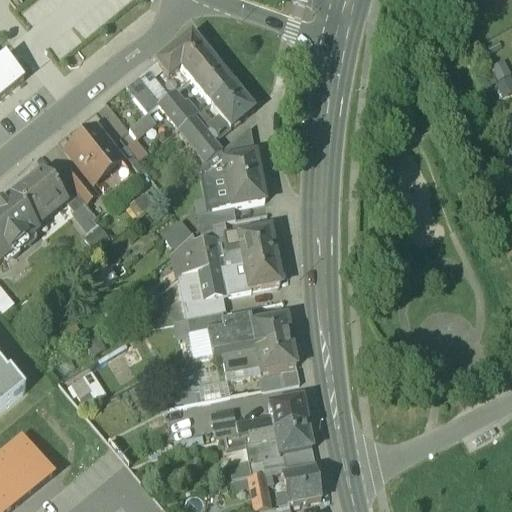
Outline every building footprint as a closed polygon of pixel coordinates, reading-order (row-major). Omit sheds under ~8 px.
[(198,49),(190,40),(180,47),(181,48),(168,58),(176,69),(190,85),(212,68),(197,50),(198,49)] [(176,69),(168,58),(156,69),(164,79),(176,69)] [(0,103),(23,85),(3,62),(0,65),(0,103)] [(231,92),(212,68),(190,85),(185,89),(193,100),(198,96),(209,110),(231,92)] [(159,92),(146,76),(136,84),(136,85),(148,99),(158,92),(159,92)] [(136,84),(125,94),(146,120),(158,111),(148,99),(136,85),(136,84)] [(159,92),(158,92),(148,99),(158,111),(167,103),(159,92)] [(244,108),(231,92),(209,110),(222,125),(229,134),(243,123),(243,124),(253,117),(245,107),(244,108)] [(193,123),(173,98),(167,103),(176,115),(167,122),(178,136),(193,124),(193,123)] [(176,115),(167,103),(158,111),(167,122),(176,115)] [(146,120),(128,136),(134,144),(153,128),(146,120)] [(193,124),(178,136),(197,160),(212,148),(193,124)] [(218,144),(229,134),(222,125),(210,134),(218,144)] [(204,169),(199,174),(204,180),(222,167),(254,161),(249,133),(220,156),(204,169)] [(94,135),(65,158),(92,191),(121,167),(94,135)] [(212,148),(197,160),(204,169),(220,156),(213,147),(212,148)] [(254,161),(222,167),(226,191),(259,185),(254,161)] [(55,195),(41,177),(10,203),(36,234),(66,209),(67,209),(55,195)] [(95,201),(76,178),(65,187),(84,210),(95,201)] [(259,185),(226,191),(231,215),(232,215),(263,209),(259,185)] [(84,210),(65,187),(55,195),(67,209),(66,209),(73,218),(84,210)] [(36,234),(10,203),(0,210),(0,266),(38,236),(36,234)] [(231,215),(211,218),(209,206),(195,208),(200,233),(234,226),(232,215),(231,215)] [(237,242),(239,255),(242,269),(274,263),(269,236),(237,242)] [(237,241),(223,244),(225,258),(239,255),(237,242),(237,241)] [(176,263),(180,281),(216,275),(213,262),(216,254),(215,246),(191,252),(176,263)] [(274,263),(242,269),(245,284),(247,297),(248,296),(280,290),(274,263)] [(216,275),(198,279),(203,307),(221,304),(216,275)] [(245,284),(231,287),(233,300),(248,298),(248,296),(247,297),(245,284)] [(0,319),(0,320),(13,309),(0,294),(0,319)] [(203,307),(207,322),(224,319),(221,304),(203,307)] [(224,319),(187,326),(190,339),(207,336),(207,334),(226,330),(224,319)] [(252,330),(250,330),(255,354),(290,348),(286,323),(252,330)] [(226,330),(207,334),(207,336),(212,363),(221,361),(255,354),(250,330),(252,330),(251,326),(226,330)] [(290,348),(255,354),(258,372),(259,379),(295,373),(290,348)] [(255,354),(221,361),(224,379),(258,372),(255,354)] [(0,416),(24,397),(9,378),(6,381),(0,372),(0,416)] [(72,388),(84,410),(106,398),(94,376),(72,388)] [(260,384),(262,396),(298,390),(296,377),(260,384)] [(301,406),(269,412),(271,424),(274,437),(306,431),(301,406)] [(271,424),(235,431),(238,443),(267,438),(274,437),(271,424)] [(274,437),(267,438),(269,448),(275,447),(278,462),(310,456),(306,431),(274,437)] [(238,443),(233,444),(235,454),(243,453),(246,469),(259,466),(259,467),(279,464),(278,462),(275,447),(269,448),(267,438),(238,443)] [(21,443),(0,459),(0,511),(18,511),(54,484),(21,443)] [(310,456),(278,462),(279,464),(282,482),(314,476),(310,456)] [(262,482),(259,467),(259,466),(246,469),(247,476),(245,476),(247,485),(248,484),(262,482)] [(314,476),(282,482),(288,511),(320,505),(314,476)] [(267,511),(262,482),(248,484),(253,511),(267,511)]
